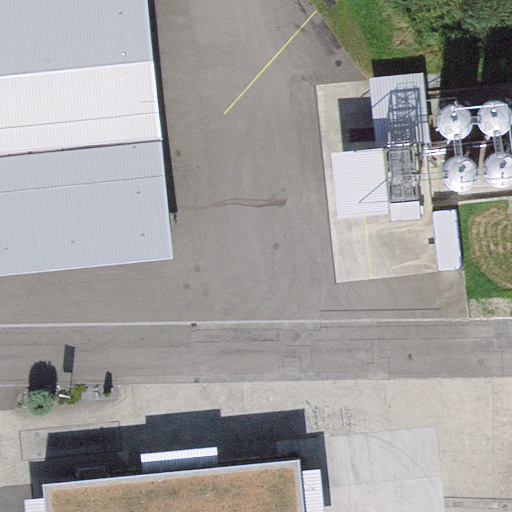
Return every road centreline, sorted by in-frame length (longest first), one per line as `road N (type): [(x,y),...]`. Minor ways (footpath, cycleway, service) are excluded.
road 1 (unclassified): [(0,353),(511,338)]
road 2 (track): [(270,345),(235,0)]
